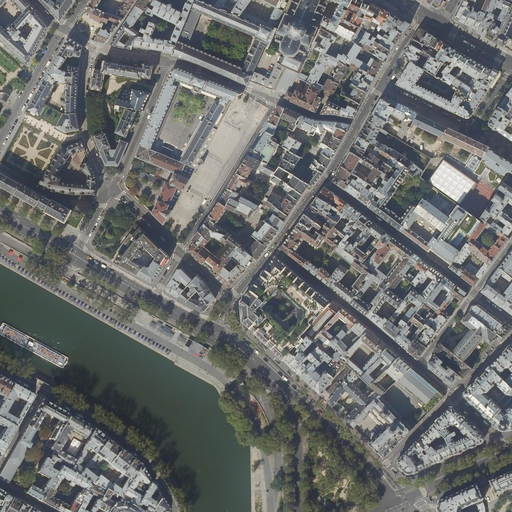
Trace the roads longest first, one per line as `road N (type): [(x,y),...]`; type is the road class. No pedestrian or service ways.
road 1 (residential): [(174,511),(141,457),(0,368)]
road 2 (residential): [(474,293),(324,181)]
road 3 (residential): [(273,247),(417,366)]
road 4 (residential): [(112,185),(82,113),(94,47),(64,29)]
road 5 (residential): [(273,99),(180,252)]
road 6 (residential): [(511,151),(380,85)]
road 7 (residential): [(64,29),(0,141)]
